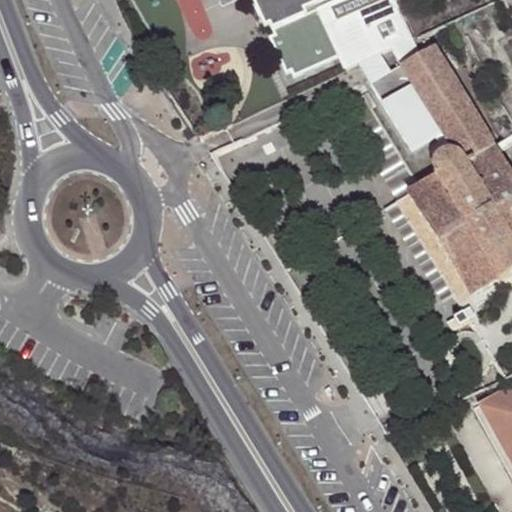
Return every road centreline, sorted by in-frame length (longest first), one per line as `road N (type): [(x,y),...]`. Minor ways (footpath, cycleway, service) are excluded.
road 1 (secondary): [(303,511),(166,291),(148,235)]
road 2 (secondary): [(96,277),(151,311),(274,511)]
road 3 (secondary): [(99,157),(61,126),(0,1)]
road 4 (secondary): [(0,39),(32,133),(38,184)]
road 5 (secondary): [(38,184),(29,206),(40,253),(58,269),(96,277)]
